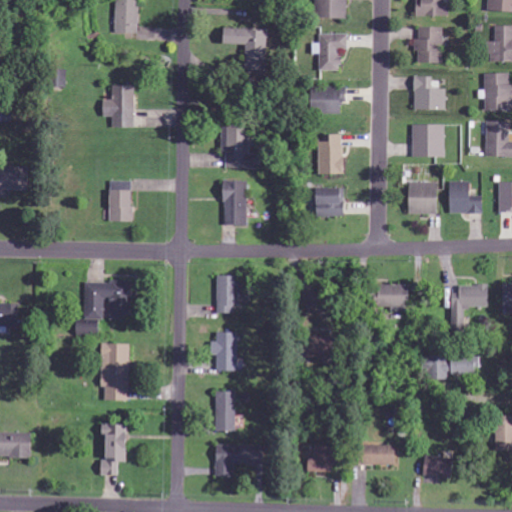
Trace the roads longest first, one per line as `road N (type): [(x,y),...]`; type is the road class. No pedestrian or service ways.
road 1 (residential): [(511,247),(182,255),(0,250)]
road 2 (residential): [(177,511),(185,0)]
road 3 (residential): [(286,511),(0,503)]
road 4 (residential): [(378,252),(384,0)]
